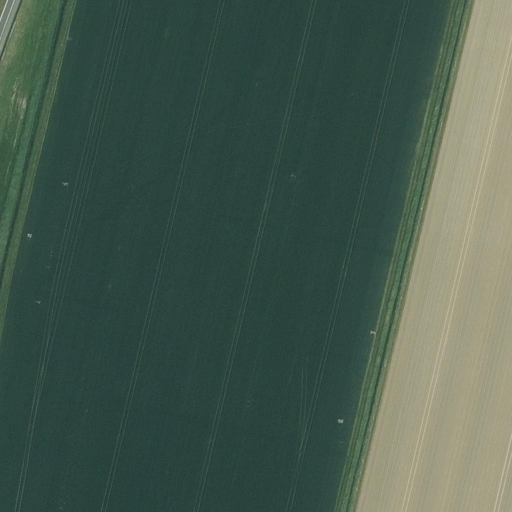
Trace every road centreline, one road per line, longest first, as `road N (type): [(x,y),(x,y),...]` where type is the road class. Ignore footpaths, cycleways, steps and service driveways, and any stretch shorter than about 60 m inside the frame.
road 1 (track): [(471,0),(352,511)]
road 2 (track): [(0,322),(71,0)]
road 3 (track): [(0,182),(44,0)]
